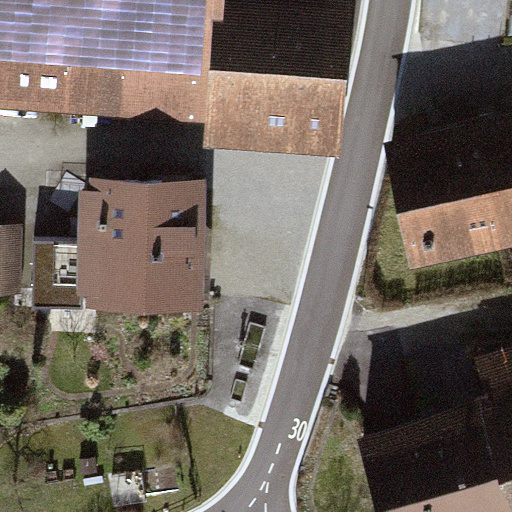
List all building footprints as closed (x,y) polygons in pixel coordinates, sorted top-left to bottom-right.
[(0,0),(0,87),(213,101),(212,115),(339,123),(346,0),(0,0)] [(409,154),(429,244),(511,225),(511,89),(401,114),(409,154)] [(197,180),(97,178),(96,240),(39,239),(38,292),(195,295),(197,180)] [(21,230),(0,229),(0,286),(20,287),(21,230)] [(485,398),(511,477),(511,348),(472,362),(485,398)] [(511,511),(511,477),(485,398),(367,437),(392,511),(511,511)]
